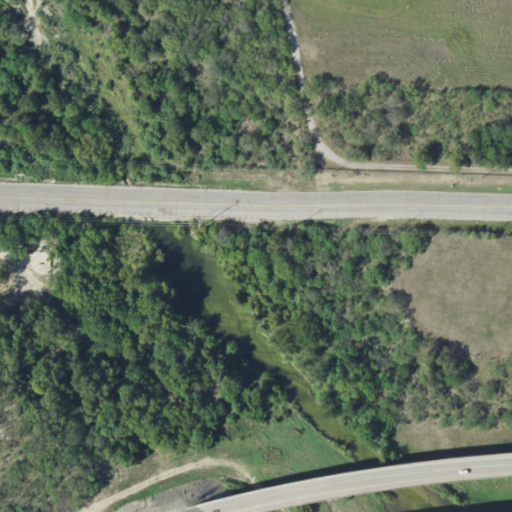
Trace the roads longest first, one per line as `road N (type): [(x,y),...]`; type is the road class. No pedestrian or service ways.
road 1 (secondary): [(511,207),(0,195)]
road 2 (secondary): [(511,467),(380,481),(223,511)]
